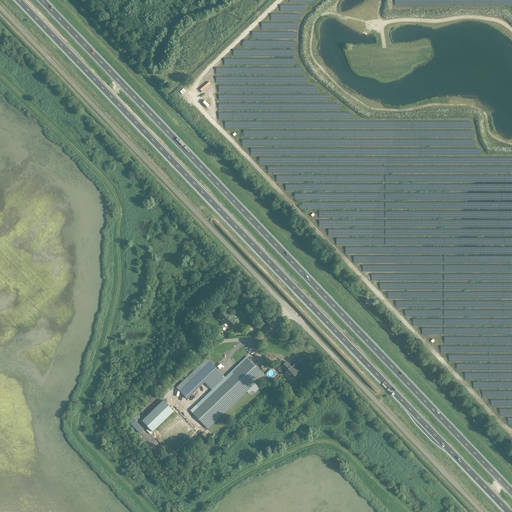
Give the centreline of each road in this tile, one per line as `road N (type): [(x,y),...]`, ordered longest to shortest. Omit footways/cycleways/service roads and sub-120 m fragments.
road 1 (trunk): [(18,0),(508,511)]
road 2 (unclassified): [(482,511),(0,9)]
road 3 (trunk): [(511,491),(40,0)]
